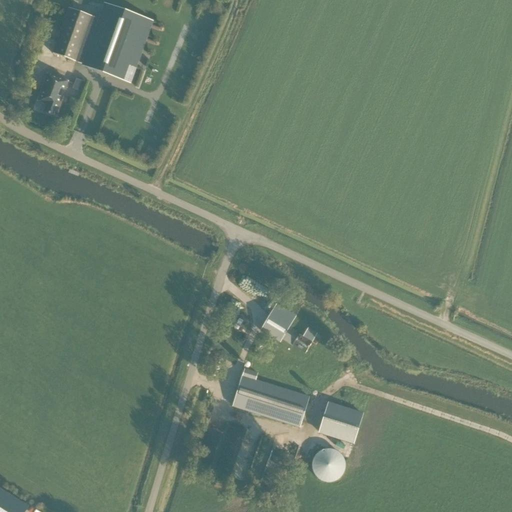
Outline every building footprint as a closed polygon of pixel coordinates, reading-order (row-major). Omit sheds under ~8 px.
[(104,4),(98,20),(69,9),(52,54),(118,78),(123,65),(134,69),(151,21),(104,4)] [(56,118),(69,82),(47,74),(36,102),(45,105),(42,113),(56,118)] [(281,340),(305,354),(317,334),(307,329),(302,338),(291,331),(291,330),(288,328),(295,316),(277,305),(261,331),(279,342),(281,340)] [(255,382),(257,374),(244,370),(242,377),(241,377),(232,407),(299,429),(309,399),(255,382)] [(328,404),(319,433),(353,443),(362,415),(328,404)] [(330,450),(328,449),(325,450),(324,450),(323,450),(322,451),(319,452),(318,453),(317,453),(316,454),(315,455),(315,456),(314,457),(313,458),(313,459),(312,460),(312,461),(312,462),(311,463),(311,464),(311,466),(311,467),(311,469),(311,470),(312,471),(312,472),(312,473),(313,474),(314,475),(314,476),(315,477),(316,478),(318,480),(319,481),(320,481),(322,482),(324,483),(326,483),(328,483),(330,483),(332,482),(334,482),(336,481),(337,481),(338,480),(339,479),(340,478),(341,477),(341,476),(342,475),(343,474),(343,473),(344,472),(344,471),(344,470),(344,469),(345,467),(345,466),(345,465),(344,463),(344,462),(344,461),(343,459),(342,458),(341,456),(341,455),(340,454),(338,453),(337,452),(335,451),(333,450),(331,450),(330,450)] [(253,466),(256,455),(241,451),(238,461),(253,466)] [(239,475),(247,478),(249,471),(241,469),(239,475)] [(0,511),(24,511),(28,507),(0,489),(0,511)]
